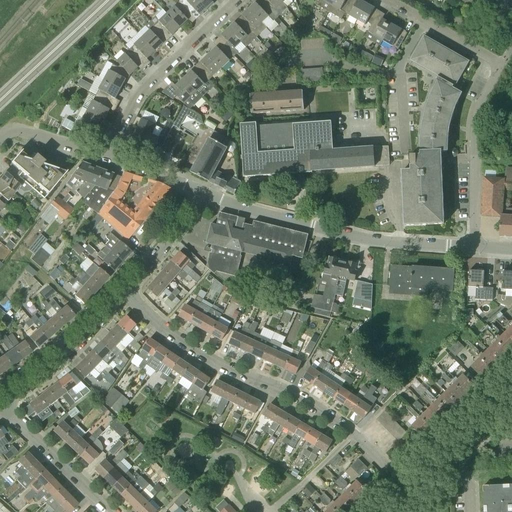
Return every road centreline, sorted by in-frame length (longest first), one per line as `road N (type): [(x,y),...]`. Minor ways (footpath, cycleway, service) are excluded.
road 1 (residential): [(414,491),(334,418),(190,350),(124,295)]
road 2 (residential): [(475,247),(365,238),(205,195)]
road 3 (residential): [(106,156),(144,88),(239,0)]
road 4 (residential): [(475,247),(474,131),(478,104),(501,65)]
road 5 (residential): [(0,404),(61,362),(124,295)]
road 6 (residential): [(109,511),(0,408)]
road 7 (secondary): [(108,0),(0,102)]
road 8 (tertiary): [(414,491),(511,393)]
road 9 (residential): [(383,0),(501,65)]
road 10 (residential): [(124,295),(205,195)]
